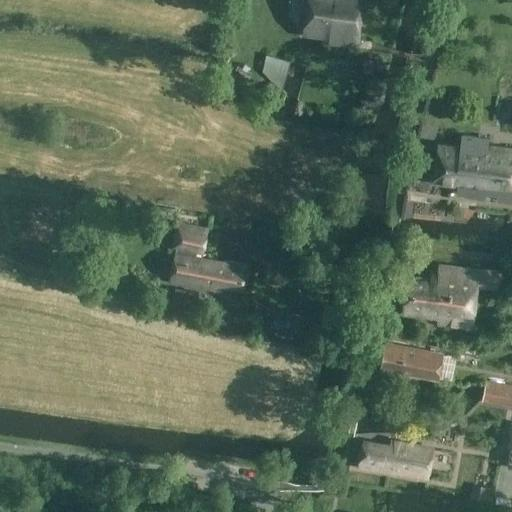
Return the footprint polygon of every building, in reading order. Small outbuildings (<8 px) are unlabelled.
[(329,38),(358,42),(360,2),(348,0),(306,0),(303,32),(330,36),(329,38)] [(283,85),(290,62),(266,55),(259,77),(263,78),(283,85)] [(463,195),(511,201),(511,147),(487,145),(488,138),(461,135),(460,147),(437,144),(433,182),(464,187),(463,195)] [(169,281),(195,286),(220,291),(221,286),(243,290),(248,264),(225,260),(224,265),(200,260),(207,229),(176,222),(171,247),(175,248),(169,281)] [(476,287),(498,290),(500,272),(438,265),(437,274),(431,274),(430,282),(406,279),(402,313),(437,318),(437,323),(472,328),(476,287)] [(210,321),(209,332),(230,334),(231,323),(210,321)] [(442,353),(425,350),(424,350),(426,342),(416,340),(414,348),(386,342),(381,368),(437,379),(442,353)] [(485,385),(484,389),(511,394),(511,385),(486,381),(485,385)] [(511,406),(511,394),(484,389),(482,401),(511,406)] [(362,441),(358,466),(378,469),(379,465),(427,473),(432,448),(390,441),(390,447),(364,442),(364,441),(362,441)] [(471,483),(468,498),(486,501),(489,487),(471,483)] [(438,504),(464,508),(465,500),(440,496),(438,504)]
